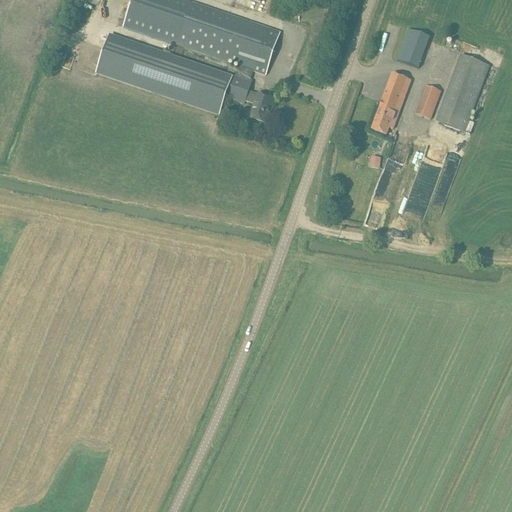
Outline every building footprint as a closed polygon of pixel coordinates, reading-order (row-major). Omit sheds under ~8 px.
[(181,0),(132,0),(123,28),(176,46),(172,58),(109,37),(97,74),(219,116),(232,79),(179,61),(183,48),(240,68),(237,76),(237,77),(236,76),(228,98),(244,104),(246,101),(248,94),(252,82),(250,82),(253,72),(265,76),(280,33),(181,0)] [(430,39),(408,31),(397,62),(418,70),(430,39)] [(456,56),(437,125),(468,134),(487,65),(456,56)] [(412,82),(392,75),(371,131),(387,137),(390,129),(394,130),(412,82)] [(441,93),(426,87),(416,116),(431,122),(441,93)] [(257,97),(248,94),(246,101),(255,104),(250,120),(266,125),(271,110),(268,109),(272,100),(258,95),(257,97)] [(394,134),(375,196),(389,200),(408,139),(394,134)] [(403,217),(425,223),(445,152),(424,146),(403,217)] [(371,161),(370,168),(380,169),(381,163),(371,161)]
